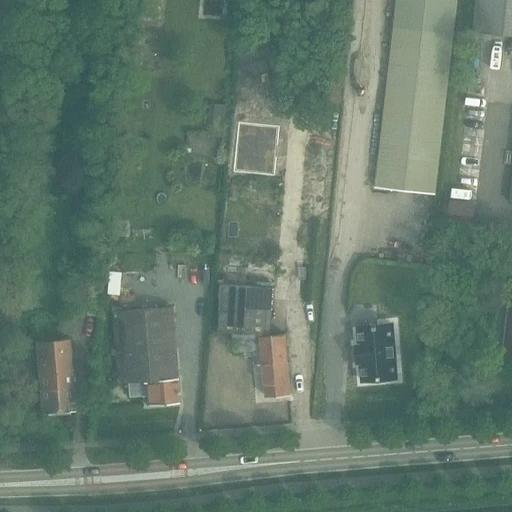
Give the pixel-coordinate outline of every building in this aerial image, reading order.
[(396,0),(375,188),(434,194),(456,0),(396,0)] [(511,0),(475,0),(472,30),(511,35),(511,0)] [(307,104),(291,103),(290,113),(306,115),(307,104)] [(446,220),(469,222),(473,223),(475,204),(471,203),(449,201),(446,220)] [(374,260),(374,274),(396,275),(397,262),(374,260)] [(72,314),(98,316),(102,267),(76,264),(72,314)] [(268,336),(272,287),(221,283),(217,333),(232,334),(259,336),(260,351),(264,397),(289,394),(283,335),(268,336)] [(503,354),(511,354),(511,302),(509,303),(503,354)] [(179,403),(177,380),(186,379),(186,366),(176,367),(171,307),(116,312),(122,383),(134,382),(135,393),(146,392),(147,406),(179,403)] [(355,327),(357,345),(354,346),(355,362),(358,362),(360,381),(394,378),(389,324),(355,327)] [(259,336),(232,334),(233,354),(260,351),(259,336)] [(35,342),(41,414),(73,411),(68,339),(35,342)] [(132,419),(125,400),(104,408),(111,427),(132,419)]
